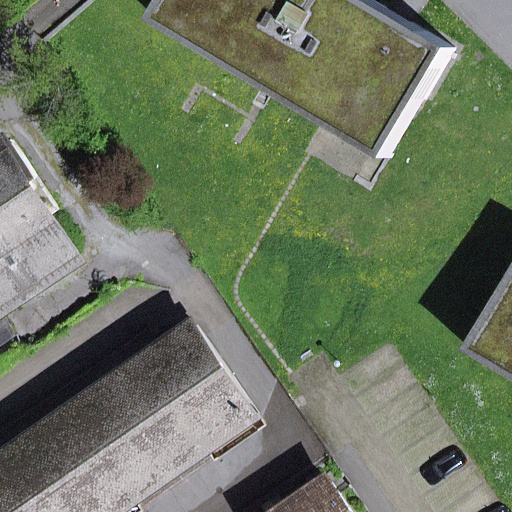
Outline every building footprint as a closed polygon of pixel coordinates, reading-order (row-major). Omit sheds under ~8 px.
[(391,158),(455,50),(371,0),(170,0),(159,20),(391,158)] [(37,177),(9,135),(0,141),(0,153),(22,187),(37,177)] [(0,296),(66,252),(22,187),(0,153),(0,296)] [(0,313),(2,312),(74,264),(66,252),(0,296),(0,313)] [(511,373),(511,285),(473,351),(511,373)] [(0,313),(0,348),(18,336),(2,312),(0,313)] [(0,511),(126,511),(262,418),(197,325),(172,343),(0,462),(0,511)] [(353,511),(333,482),(289,511),(353,511)]
